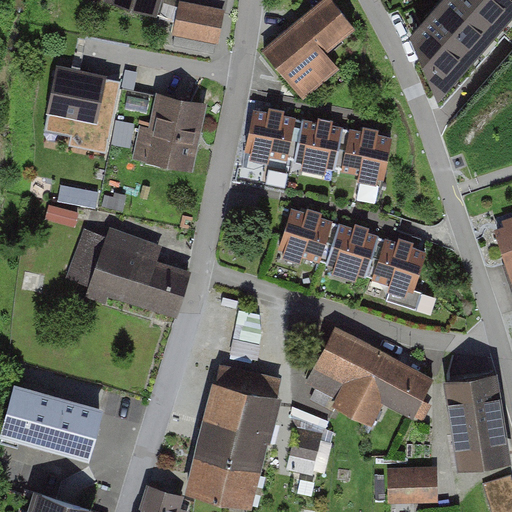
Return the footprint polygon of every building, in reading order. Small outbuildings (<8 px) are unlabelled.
[(156,14),(159,0),(110,0),(110,1),(156,14)] [(335,0),(322,0),(262,47),(288,81),(357,27),(335,0)] [(511,0),(444,0),(411,39),(461,82),(511,23),(511,0)] [(227,11),(183,3),(176,39),(220,48),(227,11)] [(109,70),(58,61),(48,118),(99,127),(109,70)] [(191,177),(206,100),(159,91),(144,167),(191,177)] [(295,121),(250,114),(243,158),(288,165),(295,121)] [(346,130),(301,120),(292,164),(337,174),(346,130)] [(397,139),(352,130),(343,174),(388,183),(397,139)] [(334,224),(291,210),(277,253),(321,266),(334,224)] [(190,250),(113,223),(90,290),(167,317),(190,250)] [(79,262),(97,269),(101,257),(99,256),(109,229),(93,224),(79,262)] [(385,239),(341,225),(328,268),(372,282),(385,239)] [(511,225),(495,231),(511,285),(511,225)] [(430,252),(386,239),(373,282),(417,295),(430,252)] [(435,376),(340,327),(310,385),(404,434),(435,376)] [(215,379),(201,433),(271,451),(285,396),(215,379)] [(63,394),(17,381),(2,435),(48,447),(63,394)] [(511,453),(511,441),(503,382),(449,390),(459,462),(511,453)] [(109,406),(63,394),(48,447),(94,460),(109,406)] [(301,414),(292,465),(328,471),(337,420),(301,414)] [(201,433),(187,488),(257,505),(271,451),(201,433)] [(444,464),(387,464),(387,509),(444,508),(444,464)] [(511,511),(511,472),(487,480),(496,511),(511,511)] [(96,511),(98,505),(35,488),(28,511),(96,511)] [(181,511),(185,498),(150,488),(142,511),(181,511)]
